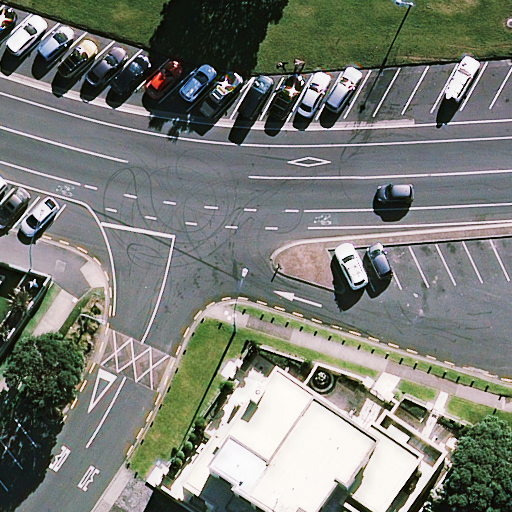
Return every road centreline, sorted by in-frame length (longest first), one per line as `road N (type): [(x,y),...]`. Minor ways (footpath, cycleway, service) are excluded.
road 1 (residential): [(33,511),(157,312),(186,174)]
road 2 (tertiary): [(186,174),(358,179),(511,170)]
road 3 (tertiary): [(0,126),(186,174)]
